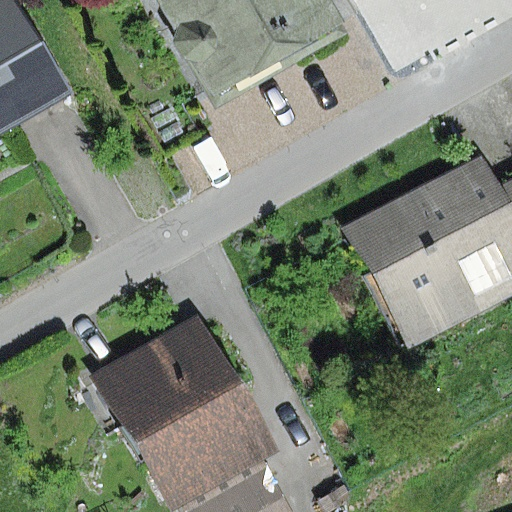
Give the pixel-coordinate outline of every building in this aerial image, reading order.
[(2,0),(0,0),(0,127),(57,96),(2,0)] [(317,0),(140,0),(159,31),(156,41),(167,59),(177,63),(203,108),(336,34),(317,0)] [(472,162),(333,230),(392,349),(511,290),(511,241),(485,188),(472,162)] [(511,175),(485,188),(511,241),(511,175)] [(185,320),(82,376),(154,507),(167,500),(250,454),(257,451),(185,320)] [(283,511),(250,454),(167,500),(173,511),(283,511)]
